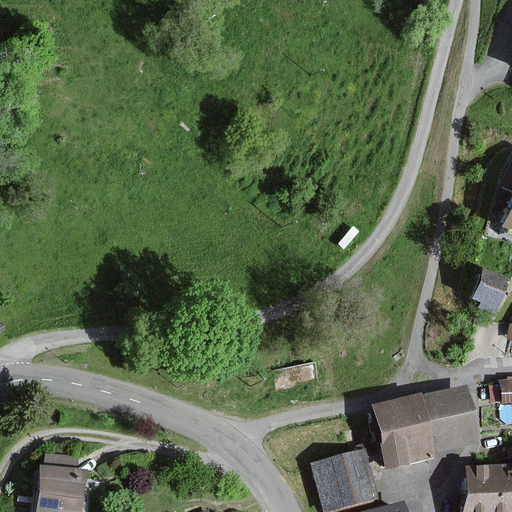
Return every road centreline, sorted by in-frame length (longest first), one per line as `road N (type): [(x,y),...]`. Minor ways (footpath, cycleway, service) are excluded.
road 1 (unclassified): [(1,379),(10,354),(56,337),(261,317),(344,270),(381,233),(399,198),(456,0)]
road 2 (secondary): [(235,448),(134,400),(62,381),(1,379)]
road 3 (residential): [(235,448),(280,420),(466,374)]
road 4 (residential): [(466,374),(472,447),(437,511)]
